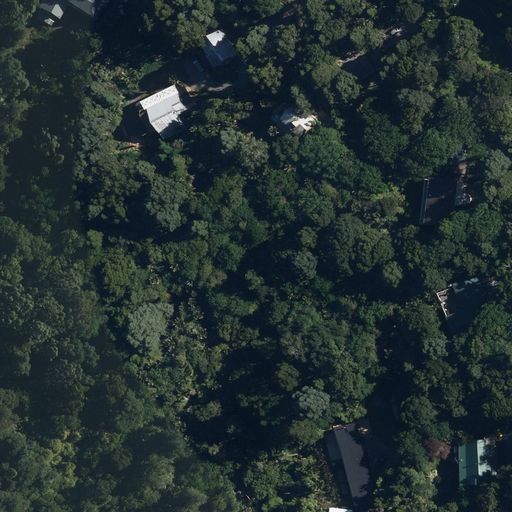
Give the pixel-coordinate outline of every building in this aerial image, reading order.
[(91,0),(44,0),(37,14),(57,25),(65,10),(91,23),(91,22),(99,26),(105,15),(106,15),(113,0),(97,0),(96,2),(91,0)] [(212,55),(221,67),(250,48),(242,35),(228,45),(220,34),(206,44),(213,54),(212,55)] [(367,56),(346,71),(359,88),(379,73),(367,56)] [(164,133),(171,144),(191,132),(183,119),(199,109),(189,93),(155,113),(156,115),(148,120),(158,137),(164,133)] [(280,124),(308,150),(328,128),(306,107),(300,114),(294,108),(280,124)] [(486,158),(482,162),(491,171),(495,167),(486,158)] [(471,183),(466,183),(466,180),(439,178),(435,225),(461,227),(463,206),(469,207),(469,204),(471,204),(472,202),(472,201),(472,199),(472,197),(471,196),(470,195),(471,183)] [(485,277),(462,285),(472,311),(457,316),(466,340),(504,326),(496,304),(494,304),(490,295),(492,294),(485,277)] [(469,462),(470,492),(494,491),(494,481),(502,481),(501,445),(499,445),(499,436),(491,436),(491,442),(462,442),(463,462),(469,462)] [(389,437),(385,443),(392,447),(395,442),(389,437)]
